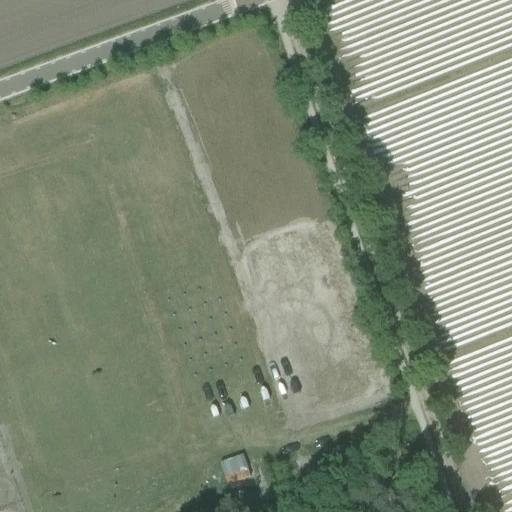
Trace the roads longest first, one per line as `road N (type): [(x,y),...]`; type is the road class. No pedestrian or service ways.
road 1 (track): [(277,0),(458,511)]
road 2 (unclassified): [(0,91),(254,0)]
